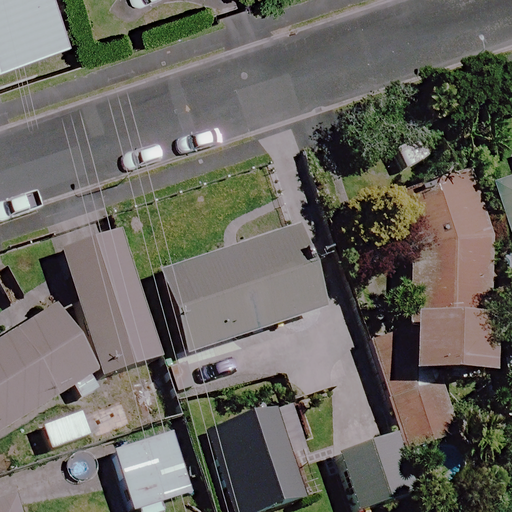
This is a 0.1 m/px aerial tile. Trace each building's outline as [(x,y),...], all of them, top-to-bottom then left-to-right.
[(74,46),(59,0),(0,0),(0,68),(1,70),(74,46)] [(492,241),(471,173),(393,197),(415,250),(415,381),(487,382),(492,241)] [(125,237),(59,257),(97,386),(163,366),(125,237)] [(307,320),(281,240),(153,281),(179,361),(307,320)] [(0,433),(88,378),(48,315),(0,344),(0,433)] [(129,430),(120,403),(79,417),(88,444),(129,430)] [(286,511),(298,508),(270,423),(201,446),(222,511),(286,511)] [(147,511),(186,499),(166,440),(107,460),(124,511),(147,511)] [(368,511),(401,500),(381,444),(329,463),(346,511),(368,511)]
